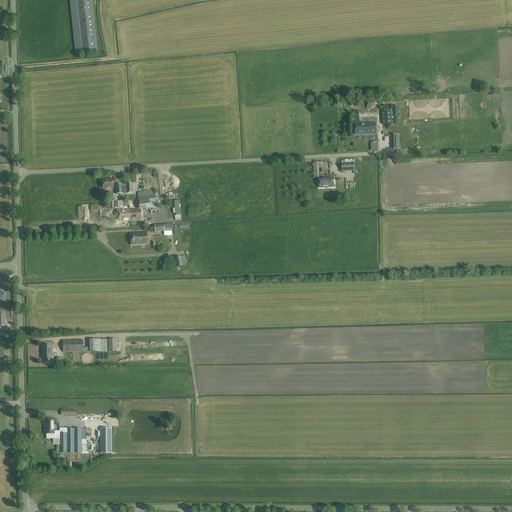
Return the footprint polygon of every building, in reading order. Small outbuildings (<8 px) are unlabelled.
[(80,53),(97,52),(91,0),(69,0),(75,54),(80,53)] [(389,107),(382,108),(383,125),(384,124),(395,124),(395,107),(389,107)] [(354,125),(355,135),(376,134),(375,124),(354,125)] [(354,171),(354,163),(342,163),(342,172),(354,171)] [(320,188),(334,188),(334,178),(319,178),(320,188)] [(110,180),(102,180),(103,189),(113,189),(113,179),(110,179),(110,180)] [(149,205),(153,204),(156,204),(155,190),(138,193),(139,210),(141,209),(150,209),(150,208),(149,205)] [(139,210),(129,210),(130,220),(141,220),(141,209),(139,210)] [(143,217),(144,225),(162,224),(161,216),(143,217)] [(131,233),(131,245),(147,244),(146,233),(131,233)] [(83,352),(83,348),(83,340),(62,341),(63,353),(83,352)] [(108,352),(108,340),(89,340),(89,348),(89,352),(89,353),(108,352)] [(117,340),(108,340),(108,352),(117,352),(117,340)] [(43,352),(43,359),(44,359),(44,363),(51,363),(51,357),(52,357),(52,347),(51,347),(51,346),(43,346),(43,352)] [(178,351),(175,353),(179,361),(186,357),(182,349),(178,351)] [(54,421),(45,421),(45,435),(53,435),(53,445),(59,445),(59,454),(81,454),(81,452),(86,452),(86,429),(66,429),(66,434),(60,433),(60,431),(54,431),(54,421)] [(100,429),(100,454),(111,454),(111,429),(100,429)]
